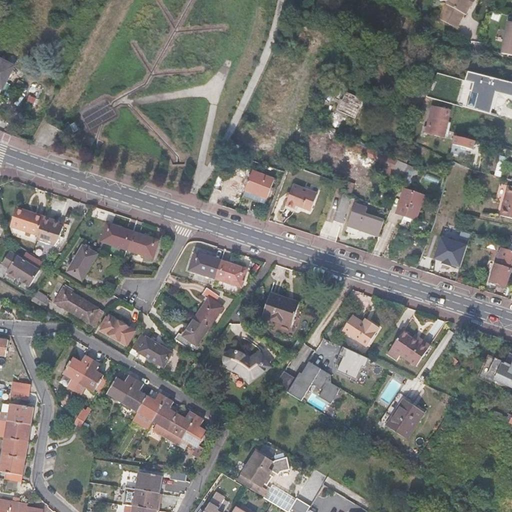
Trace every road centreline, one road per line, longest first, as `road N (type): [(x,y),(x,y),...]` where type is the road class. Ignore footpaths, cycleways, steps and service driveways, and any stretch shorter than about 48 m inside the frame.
road 1 (primary): [(511,320),(190,216)]
road 2 (residential): [(15,328),(63,328),(218,420),(219,444),(181,511)]
road 3 (primary): [(190,216),(0,153)]
road 4 (residential): [(66,511),(37,474),(45,397)]
